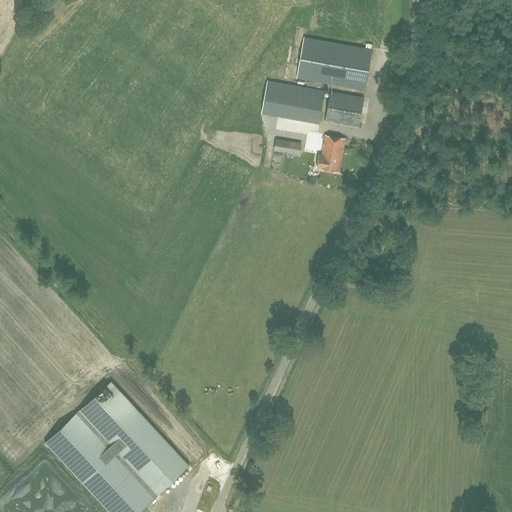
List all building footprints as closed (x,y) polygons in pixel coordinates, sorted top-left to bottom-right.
[(365,47),(304,37),(297,77),(365,89),(372,49),(373,44),(366,43),(365,47)] [(267,80),(261,113),(319,123),(325,90),(267,80)] [(359,126),(364,96),(331,91),(329,100),(326,120),(355,125),(359,126)] [(339,172),(345,138),(324,134),(321,154),(319,153),(317,167),(319,167),(318,168),(339,172)] [(298,153),(300,143),(276,139),(274,149),(298,153)] [(109,511),(137,511),(189,465),(112,380),(45,441),(109,511)]
